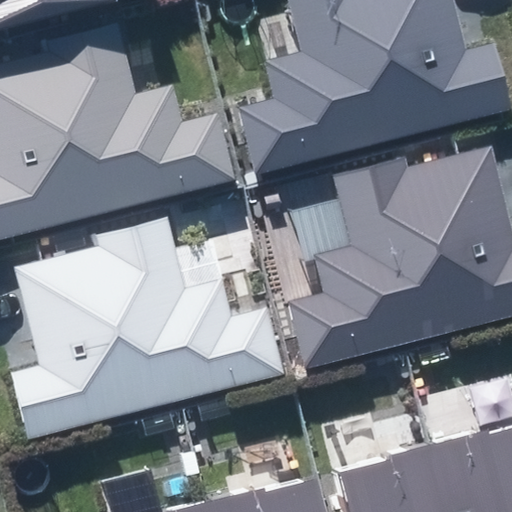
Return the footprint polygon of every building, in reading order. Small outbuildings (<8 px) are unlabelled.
[(118,0),(0,0),(0,29),(118,1),(118,0)] [(239,106),(256,172),(511,108),(511,104),(496,42),(466,50),(453,0),(288,0),(302,50),(264,60),(273,97),(239,106)] [(0,237),(233,179),(217,113),(183,122),(173,84),(135,94),(118,22),(47,40),(50,51),(0,63),(0,237)] [(287,301),(304,368),(511,315),(511,237),(498,183),(489,147),(405,168),(402,157),(332,175),(349,246),(312,255),(321,293),(287,301)] [(28,437),(282,373),(265,307),(231,316),(222,278),(184,288),(166,217),(95,235),(98,246),(14,267),(26,312),(39,365),(11,372),(28,437)] [(491,429),(434,444),(452,511),(511,511),(511,430),(492,436),(491,429)] [(452,511),(434,444),(388,456),(389,461),(342,474),(351,511),(452,511)] [(265,486),(210,501),(213,511),(322,511),(315,480),(266,493),(265,486)] [(213,511),(210,501),(169,511),(213,511)]
